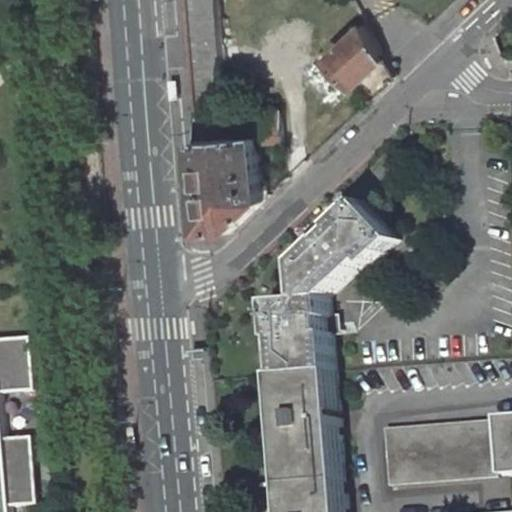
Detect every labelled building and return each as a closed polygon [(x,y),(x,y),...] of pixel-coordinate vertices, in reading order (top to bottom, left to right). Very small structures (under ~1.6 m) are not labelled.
[(228,113),(219,0),(204,0),(187,2),(195,116),(228,113)] [(335,44),(341,50),(330,60),(357,88),(388,58),(369,23),(351,40),(345,34),(335,44)] [(288,140),(286,113),(260,115),(261,122),(262,139),(262,142),(288,140)] [(197,145),(262,139),(261,122),(196,127),(197,145)] [(204,236),(235,233),(267,203),(262,142),(262,139),(197,145),(204,236)] [(327,242),(295,272),(298,302),(269,304),(272,340),(278,340),(280,377),(336,373),(332,300),(369,264),(373,268),(401,242),(364,202),(338,227),(336,225),(323,237),(327,242)] [(0,511),(14,511),(14,509),(42,506),(40,489),(36,439),(10,441),(6,394),(39,391),(35,339),(0,342),(0,511)] [(286,511),(348,511),(336,373),(280,377),(276,377),(286,511)] [(503,483),(497,424),(388,434),(392,492),(503,483)]
